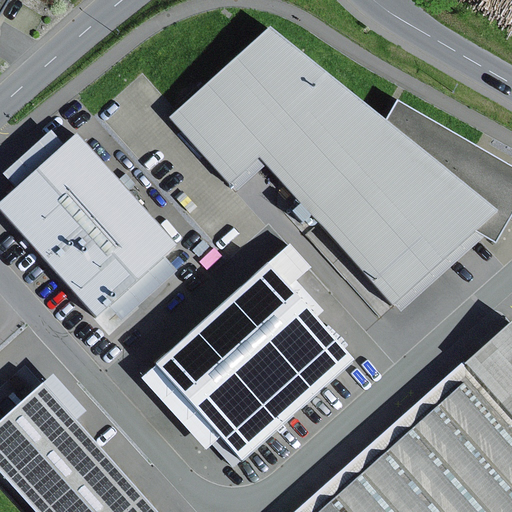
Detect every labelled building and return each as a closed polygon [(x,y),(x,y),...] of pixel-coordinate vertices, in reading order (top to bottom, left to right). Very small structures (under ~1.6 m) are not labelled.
[(383,126),(266,31),(170,123),(235,194),(265,170),(389,308),(474,235),(495,216),(383,126)] [(511,172),(394,104),(383,126),(495,216),(474,235),(482,239),(494,244),(511,210),(511,172)] [(1,177),(14,191),(63,148),(49,134),(1,177)] [(14,191),(0,204),(0,216),(94,320),(108,308),(162,259),(174,248),(74,138),(63,148),(14,191)] [(397,315),(482,239),(474,235),(389,308),(397,315)] [(287,245),(149,369),(151,370),(215,442),(238,466),(351,365),(311,321),(319,314),(292,284),(308,269),(287,245)] [(176,274),(162,259),(108,308),(121,323),(176,274)] [(511,511),(511,328),(508,325),(299,511),(511,511)] [(215,442),(151,370),(139,381),(203,453),(215,442)] [(150,511),(40,388),(0,423),(0,476),(32,511),(150,511)]
